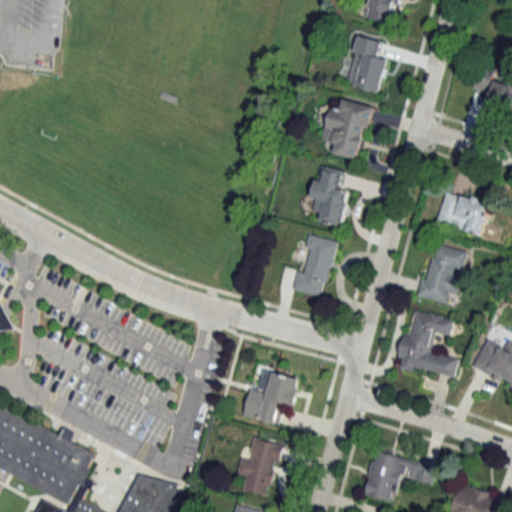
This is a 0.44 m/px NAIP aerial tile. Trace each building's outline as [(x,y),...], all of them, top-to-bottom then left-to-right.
[(403,0),(371,0),(367,18),(398,25),(403,0)] [(349,84),(381,92),(390,58),(379,56),(383,41),(362,36),(349,84)] [(511,110),(511,79),(480,71),(475,88),(492,93),(489,104),(511,110)] [(361,160),(376,106),(346,97),(343,109),(332,106),(323,139),(337,143),(334,153),(361,160)] [(350,192),(343,190),(346,170),(320,166),(313,210),(323,212),(321,222),(344,226),(350,192)] [(438,222),(483,236),(493,202),(448,189),(438,222)] [(325,297),(339,241),(313,235),(304,271),(299,270),(294,289),(325,297)] [(418,296),(450,304),(452,294),(458,296),(463,277),(455,275),(457,268),(465,270),(469,250),(438,243),(430,279),(422,277),(418,296)] [(0,298),(16,328),(0,329),(0,298)] [(460,358),(433,353),(436,333),(452,336),(455,317),(412,309),(401,366),(457,377),(460,358)] [(474,369),(511,386),(511,339),(510,338),(507,347),(488,339),(474,369)] [(244,414),(279,424),(285,402),(295,405),(299,388),(297,388),(300,378),(264,369),(259,388),(253,386),(253,388),(251,388),(244,414)] [(0,399),(59,432),(63,424),(74,430),(70,439),(93,451),(87,464),(90,466),(86,475),(94,479),(91,487),(87,486),(81,497),(109,511),(116,511),(138,471),(177,481),(168,511),(35,511),(43,497),(67,510),(82,482),(78,480),(66,502),(0,465),(0,399)] [(256,437),(284,444),(279,462),(276,461),(267,495),(246,489),(250,474),(240,472),(244,458),(253,460),(254,455),(251,454),(256,437)] [(365,496),(394,503),(400,476),(434,484),(439,465),(376,450),(365,496)] [(454,511),(501,511),(504,511),(505,511),(510,497),(463,483),(454,511)]
